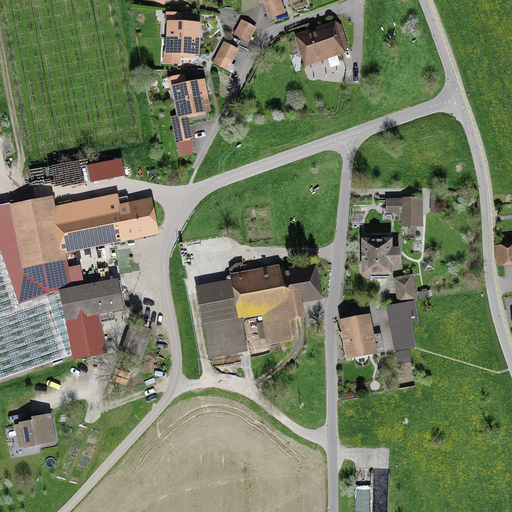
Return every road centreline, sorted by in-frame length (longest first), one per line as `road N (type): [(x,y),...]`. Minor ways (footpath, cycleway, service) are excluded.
road 1 (unclassified): [(348,137),(331,309),(333,511)]
road 2 (residential): [(62,511),(173,385),(177,347),(161,257),(189,200)]
road 3 (residential): [(359,0),(268,34),(190,177),(189,200)]
road 4 (unclassified): [(459,96),(475,142),(493,296),(511,361)]
road 5 (track): [(332,442),(236,387),(173,385)]
road 6 (residential): [(189,200),(216,182),(348,137)]
